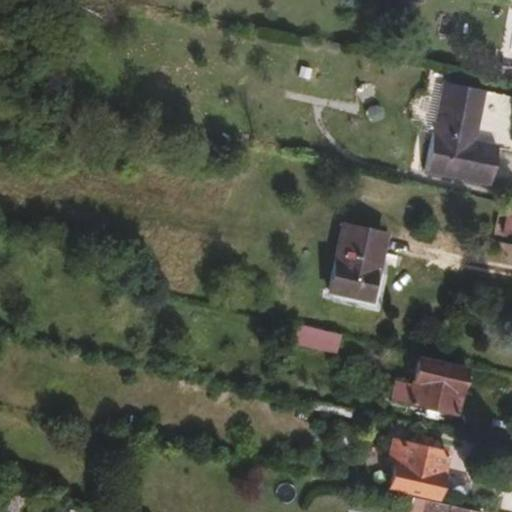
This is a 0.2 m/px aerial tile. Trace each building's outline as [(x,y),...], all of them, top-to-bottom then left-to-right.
[(483,181),(491,144),(470,140),(478,88),(439,81),(424,170),(483,181)] [(374,268),(381,234),(341,223),(325,289),(363,299),(370,268),(374,268)] [(374,312),(383,275),(380,273),(388,235),(381,234),(374,268),(370,268),(363,299),(325,289),(322,299),(374,312)] [(335,355),(340,336),(296,325),(291,343),(335,355)] [(453,412),(463,368),(417,358),(410,384),(406,403),(453,412)] [(406,403),(410,384),(395,381),(391,399),(406,403)] [(433,499),(442,453),(426,449),(426,438),(413,436),(410,445),(392,442),(388,456),(395,459),(389,489),(413,495),(433,499)] [(414,511),(439,511),(442,501),(433,499),(413,495),(410,511),(414,511)] [(480,511),(481,509),(442,501),(439,511),(480,511)]
